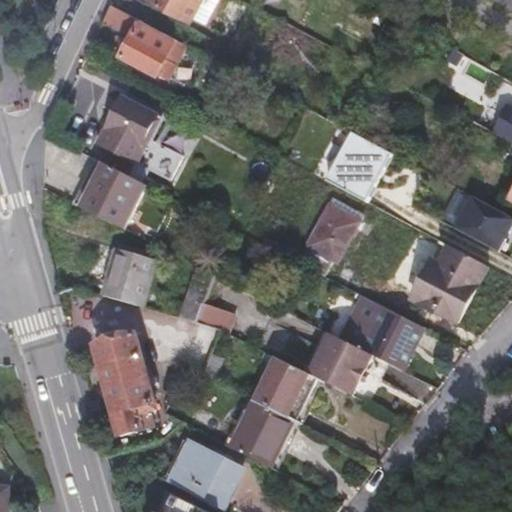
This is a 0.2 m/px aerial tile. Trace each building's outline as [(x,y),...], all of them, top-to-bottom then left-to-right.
[(152,0),(189,20),(199,0),(152,0)] [(107,4),(102,15),(133,32),(120,57),(155,75),(174,40),(107,4)] [(370,18),(352,9),(344,24),(361,33),(370,18)] [(465,57),(451,85),(478,98),(492,70),(465,57)] [(432,101),(412,91),(399,116),(418,127),(432,101)] [(511,91),(505,104),(498,118),(491,133),(511,144),(511,91)] [(100,143),(92,159),(95,160),(130,178),(137,164),(145,147),(142,145),(158,115),(122,96),(97,142),(100,143)] [(498,118),(505,104),(495,98),(488,112),(498,118)] [(344,129),(355,109),(343,103),(332,122),(344,129)] [(491,133),(498,118),(488,112),(479,127),(491,133)] [(391,155),(351,133),(325,181),(365,202),(391,155)] [(150,150),(145,147),(137,164),(170,181),(182,157),(154,143),(150,150)] [(95,160),(73,204),(125,230),(147,186),(130,178),(95,160)] [(368,216),(334,198),(331,203),(365,222),(368,216)] [(511,230),(511,219),(473,199),(456,231),(500,254),(507,241),(504,239),(508,233),(510,235),(511,230)] [(341,266),(365,222),(331,203),(307,248),(308,248),(335,263),(341,266)] [(458,324),(489,267),(442,243),(413,300),(458,324)] [(116,245),(101,295),(143,307),(157,258),(116,245)] [(328,277),(335,263),(308,248),(301,263),(328,277)] [(205,269),(199,266),(181,318),(196,323),(214,273),(205,269)] [(386,359),(406,369),(428,327),(366,296),(345,338),(377,355),(386,359)] [(198,372),(222,331),(209,327),(198,344),(185,337),(173,359),(184,365),(198,372)] [(322,380),(356,397),(365,379),(370,369),(377,355),(345,338),(332,332),(311,375),(322,380)] [(135,335),(95,346),(120,437),(153,428),(149,413),(156,410),(135,335)] [(258,403),(299,425),(322,380),(311,375),(293,366),(280,360),(258,403)] [(375,372),(370,369),(365,379),(370,381),(375,372)] [(275,471),(299,425),(258,403),(234,449),(275,471)] [(192,446),(172,485),(207,502),(224,511),(243,471),(192,446)] [(0,484),(0,511),(8,511),(10,485),(0,484)] [(153,511),(212,511),(170,491),(153,511)]
